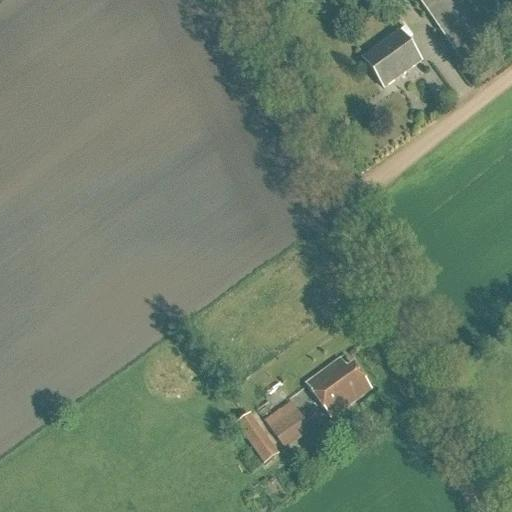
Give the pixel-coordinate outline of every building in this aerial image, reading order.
[(422,0),(419,3),(458,61),(483,45),(452,0),(422,0)] [(420,63),(398,34),(362,61),(383,90),(420,63)] [(346,370),(339,360),(305,385),(330,419),(370,390),(352,366),(346,370)] [(269,431),(285,452),(310,433),(295,412),(269,431)] [(277,457),(249,417),(234,427),(263,467),(277,457)] [(318,454),(321,452),(315,443),(311,445),(318,454)]
